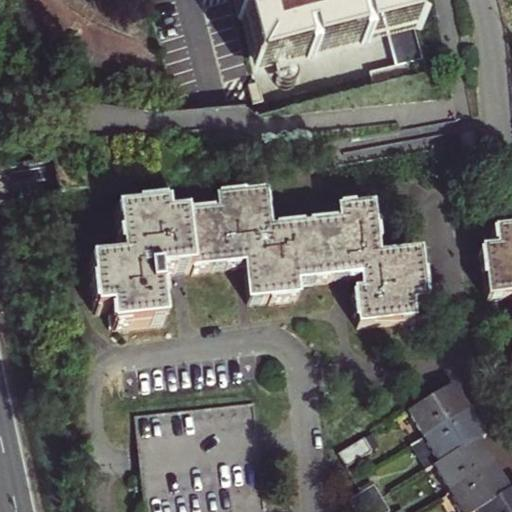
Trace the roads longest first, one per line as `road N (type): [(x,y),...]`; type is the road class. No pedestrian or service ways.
road 1 (residential): [(316,511),(296,362),(282,343),(269,341),(90,365),(103,511)]
road 2 (residential): [(480,0),(497,133),(511,156)]
